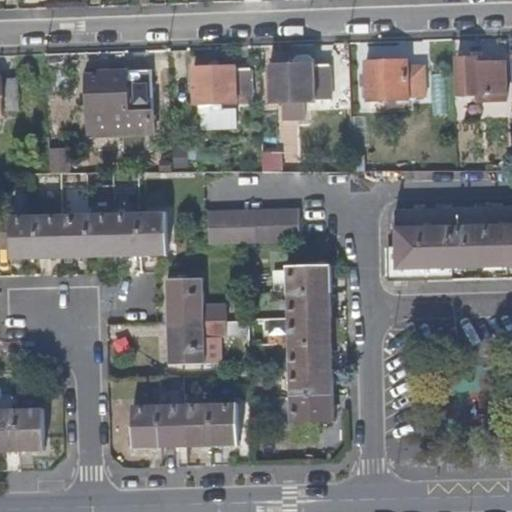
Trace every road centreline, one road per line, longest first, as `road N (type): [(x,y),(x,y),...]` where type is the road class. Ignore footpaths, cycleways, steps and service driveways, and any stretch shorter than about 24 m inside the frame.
road 1 (residential): [(0,34),(511,16)]
road 2 (residential): [(133,503),(373,497)]
road 3 (residential): [(369,311),(373,497)]
road 4 (residential): [(367,197),(213,196)]
road 5 (residential): [(367,197),(511,194)]
road 6 (residential): [(511,308),(369,311)]
road 7 (residential): [(373,497),(511,495)]
road 8 (residential): [(0,508),(133,503)]
